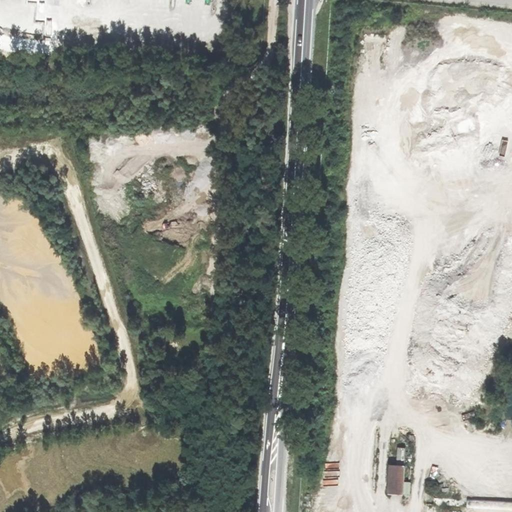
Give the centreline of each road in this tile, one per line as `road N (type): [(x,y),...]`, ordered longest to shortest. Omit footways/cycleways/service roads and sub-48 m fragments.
road 1 (secondary): [(276,511),(306,0)]
road 2 (track): [(381,511),(386,286),(497,121),(511,81)]
